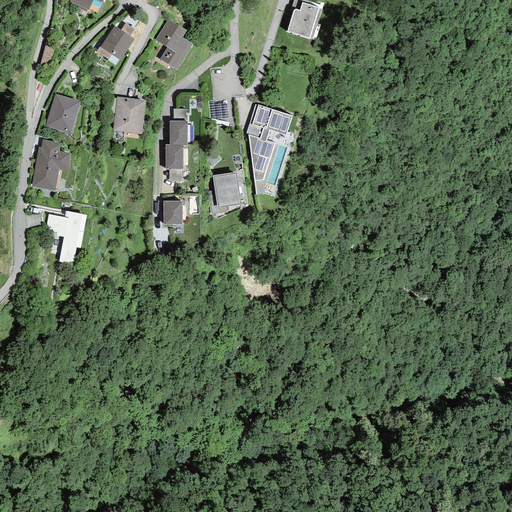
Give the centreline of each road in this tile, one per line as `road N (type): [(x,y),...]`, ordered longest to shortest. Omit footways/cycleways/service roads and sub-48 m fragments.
road 1 (residential): [(235,0),(233,43),(167,100),(158,245)]
road 2 (residential): [(28,137),(58,72),(132,0)]
road 3 (residential): [(0,295),(19,258),(28,137)]
road 4 (residential): [(28,137),(50,0)]
